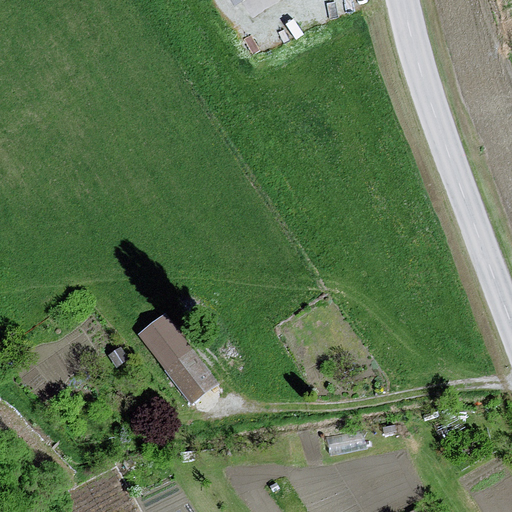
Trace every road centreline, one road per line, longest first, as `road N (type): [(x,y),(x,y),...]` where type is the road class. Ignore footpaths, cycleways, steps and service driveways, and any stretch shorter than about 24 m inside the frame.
road 1 (tertiary): [(511,327),(418,67),(402,0)]
road 2 (track): [(511,386),(302,413),(234,412)]
